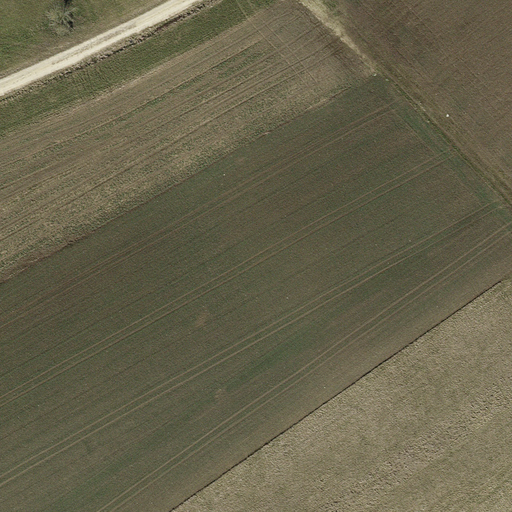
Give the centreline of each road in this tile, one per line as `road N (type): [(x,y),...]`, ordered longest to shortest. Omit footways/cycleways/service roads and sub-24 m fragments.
road 1 (track): [(325,0),(511,193)]
road 2 (track): [(0,87),(182,0)]
